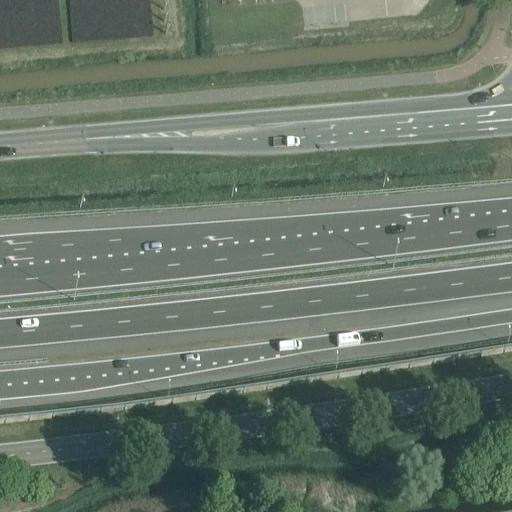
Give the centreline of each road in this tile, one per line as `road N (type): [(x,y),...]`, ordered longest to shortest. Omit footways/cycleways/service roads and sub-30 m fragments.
road 1 (secondary): [(0,458),(511,386)]
road 2 (motorway): [(0,380),(511,317)]
road 3 (motorway): [(0,328),(511,279)]
road 4 (motorway): [(511,224),(0,272)]
road 5 (secondary): [(511,112),(296,127)]
road 6 (secondary): [(147,135),(204,147),(265,144),(296,127)]
road 7 (secondary): [(296,127),(257,118),(147,135)]
road 8 (secondary): [(147,135),(0,145)]
